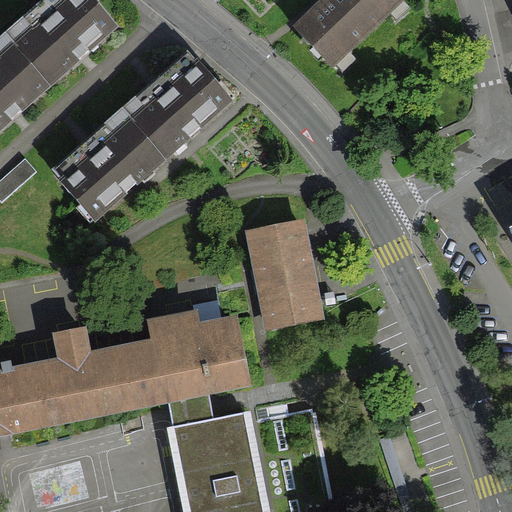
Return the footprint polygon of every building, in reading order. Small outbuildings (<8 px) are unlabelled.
[(45,84),(113,25),(90,0),(40,0),(2,34),(45,84)] [(326,0),(292,31),(333,76),(410,5),(405,0),(326,0)] [(0,122),(45,84),(2,34),(0,35),(0,122)] [(160,158),(228,100),(184,49),(116,107),(160,158)] [(41,171),(85,222),(160,158),(116,107),(41,171)] [(0,198),(4,203),(36,173),(26,162),(0,185),(0,198)] [(269,329),(319,319),(300,224),(250,234),(269,329)] [(267,511),(266,505),(276,503),(278,511),(331,511),(311,410),(259,420),(265,450),(255,452),(248,413),(206,420),(204,409),(202,398),(245,389),(233,326),(195,333),(192,317),(152,325),(156,342),(85,356),(81,337),(61,341),(64,360),(0,373),(0,431),(162,399),(163,405),(166,416),(168,428),(164,429),(180,511),(267,511)]
